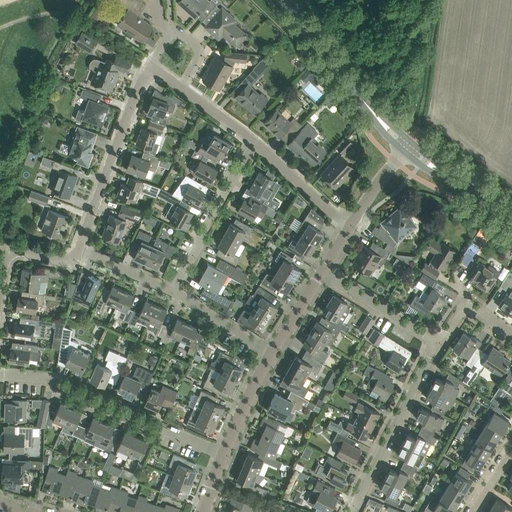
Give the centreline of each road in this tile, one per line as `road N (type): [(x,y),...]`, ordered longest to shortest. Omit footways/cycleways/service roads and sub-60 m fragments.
road 1 (residential): [(223,453),(70,387),(0,375)]
road 2 (residential): [(149,65),(79,248)]
road 3 (residential): [(352,511),(438,344)]
road 4 (residential): [(174,289),(254,140)]
road 5 (residential): [(438,344),(321,272)]
road 6 (residential): [(347,229),(254,140)]
road 7 (tertiary): [(359,97),(282,0)]
road 8 (residential): [(79,248),(64,262),(8,250),(0,295)]
